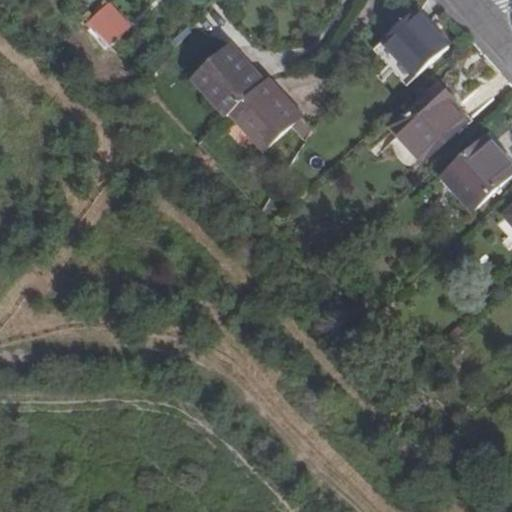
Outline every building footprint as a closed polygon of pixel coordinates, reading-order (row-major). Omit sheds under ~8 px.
[(111,4),(108,6),(113,12),(106,19),(111,24),(121,15),(111,4)] [(89,24),(110,48),(122,37),(111,24),(106,19),(113,12),(108,6),(89,24)] [(419,13),(383,45),(416,80),(451,48),(419,13)] [(287,106),(267,84),(262,89),(242,66),(247,62),(233,47),(195,82),(229,118),(232,115),(266,152),(293,127),(306,144),(313,133),(301,119),(304,116),(291,103),(287,106)] [(267,84),(247,62),(242,66),(262,89),(267,84)] [(271,80),(267,84),(287,106),(291,103),(271,80)] [(443,87),(394,130),(424,163),(467,125),(451,105),(456,101),(443,87)] [(444,175),(468,202),(474,209),(511,174),(511,162),(489,136),(444,175)]
